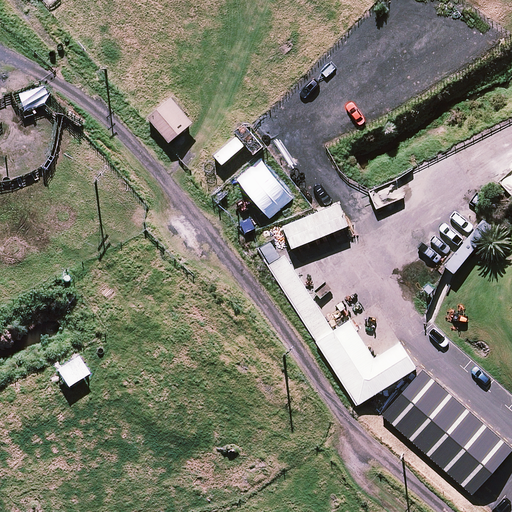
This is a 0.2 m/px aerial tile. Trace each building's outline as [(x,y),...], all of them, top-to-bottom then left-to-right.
[(150,76),(142,66),(120,84),(128,93),(150,76)] [(192,125),(171,99),(148,119),(169,144),(192,125)] [(370,194),(341,206),(349,225),(378,213),(370,194)] [(347,228),(338,206),(282,229),(291,250),(347,228)] [(283,257),(267,267),(355,407),(414,371),(397,346),(373,360),(349,322),(332,333),(283,257)] [(88,374),(78,357),(57,369),(68,387),(88,374)] [(511,451),(422,371),(379,417),(471,497),(511,451)] [(277,468),(267,454),(234,477),(246,493),(250,494),(251,486),(277,468)]
